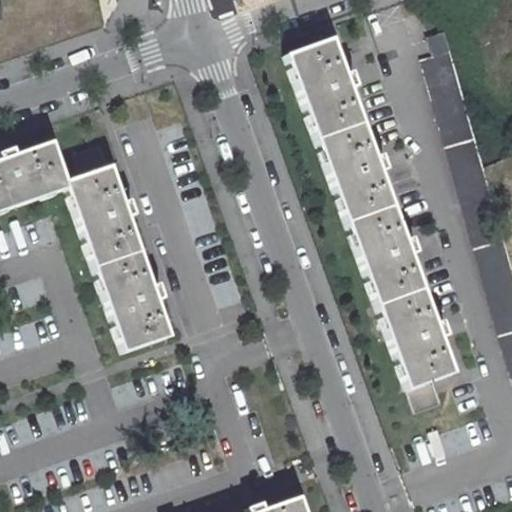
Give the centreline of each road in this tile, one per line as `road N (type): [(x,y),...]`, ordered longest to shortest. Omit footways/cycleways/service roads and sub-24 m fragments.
road 1 (residential): [(377,511),(202,38)]
road 2 (unknown): [(511,385),(397,43)]
road 3 (unknown): [(169,511),(353,444),(511,401)]
road 4 (residential): [(0,105),(202,38)]
road 5 (unknown): [(377,511),(511,456)]
